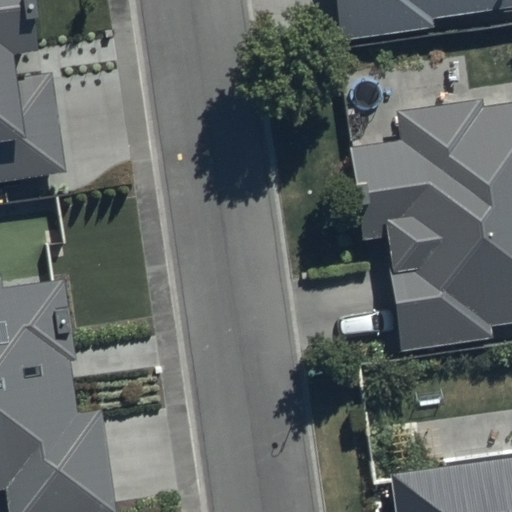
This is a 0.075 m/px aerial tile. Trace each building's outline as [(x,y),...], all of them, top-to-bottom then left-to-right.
[(39,32),(35,0),(0,0),(0,169),(66,161),(53,63),(23,67),(19,34),(39,32)] [(337,0),(341,34),(433,22),(431,8),(500,0),(337,0)] [(482,90),(394,101),(398,131),(355,136),(367,229),(388,227),(403,344),(494,333),(492,317),(511,314),(511,93),(483,98),(482,90)] [(0,477),(6,477),(10,511),(59,511),(116,504),(101,400),(75,404),(68,352),(79,351),(67,270),(1,279),(0,273),(0,477)] [(511,511),(511,434),(394,450),(402,511),(511,511)]
